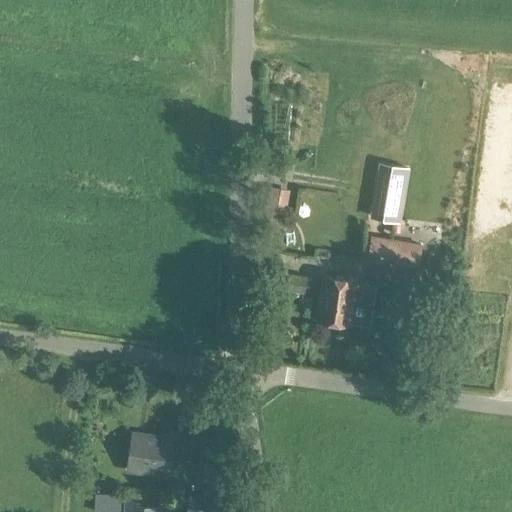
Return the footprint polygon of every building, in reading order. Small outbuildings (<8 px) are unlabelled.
[(511,75),(484,74),(476,196),(505,198),(506,181),(508,181),(511,118),(511,75)] [(399,180),(381,177),(374,217),(400,221),(409,168),(402,167),(399,180)] [(271,182),(265,201),(282,207),(289,188),(271,182)] [(446,207),(450,221),(470,215),(466,201),(446,207)] [(419,246),(373,238),(369,261),(416,269),(419,246)] [(273,292),(305,296),(310,296),(312,274),(276,270),(273,292)] [(358,280),(323,275),(316,320),(351,325),(358,280)] [(129,468),(169,473),(174,440),(134,435),(129,468)] [(227,477),(205,474),(202,491),(225,494),(227,477)] [(107,504),(120,504),(121,495),(108,494),(107,504)] [(185,511),(216,511),(218,499),(188,496),(185,511)] [(155,511),(156,505),(135,504),(135,503),(124,502),(124,510),(127,511),(126,511),(155,511)]
